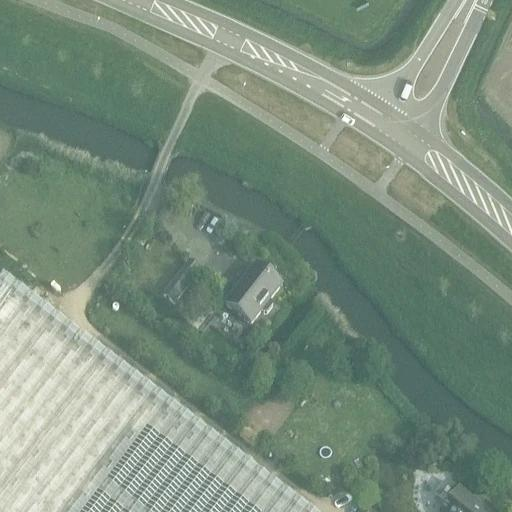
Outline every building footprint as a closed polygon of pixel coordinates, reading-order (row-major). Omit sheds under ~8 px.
[(173,305),(199,272),(189,264),(163,296),(173,305)] [(255,266),(224,306),(250,326),(260,313),(263,315),(266,315),(272,308),(272,304),(269,302),(281,286),(255,266)] [(4,277),(0,282),(0,511),(314,511),(26,294),(4,277)] [(133,283),(121,283),(122,296),(133,295),(133,283)] [(446,506),(441,511),(484,511),(459,491),(458,492),(446,482),(434,496),(446,506)]
